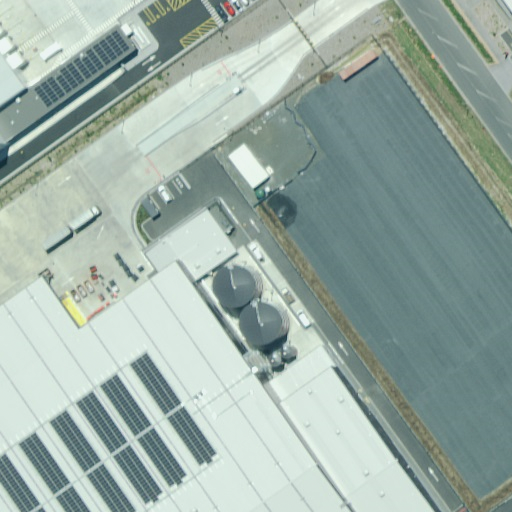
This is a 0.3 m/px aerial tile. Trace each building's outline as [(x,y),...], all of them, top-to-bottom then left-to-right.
[(511,0),(497,0),(511,20),(511,0)] [(0,152),(43,123),(0,60),(0,152)] [(511,88),(503,95),(511,107),(511,88)] [(150,255),(166,277),(86,335),(78,340),(57,356),(28,376),(0,395),(0,511),(439,511),(338,371),(282,411),(191,283),(235,252),(208,214),(150,255)] [(217,290),(219,296),(222,302),(228,306),(234,309),(241,309),(247,307),(253,303),(257,298),(259,292),(259,285),(257,278),(253,273),(247,269),(240,268),(233,268),(226,271),(221,276),(218,283),(217,290)] [(0,311),(0,395),(28,376),(57,356),(78,340),(86,335),(45,279),(0,311)] [(245,329),(246,336),(250,342),(255,346),(261,349),(268,349),(275,347),(280,343),(284,338),(286,331),(286,325),(284,318),(280,313),(274,309),(267,307),(260,308),(254,311),(248,316),(245,323),(245,329)]
